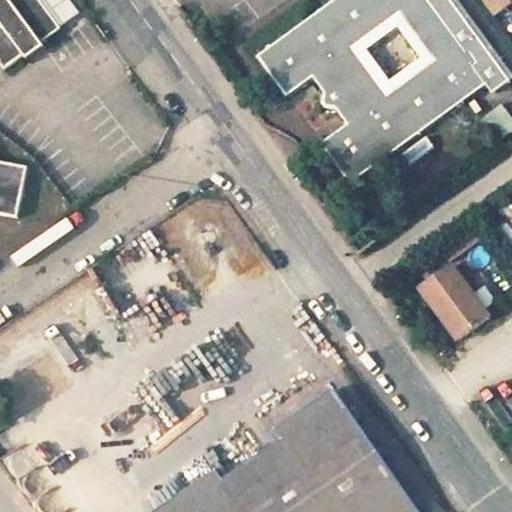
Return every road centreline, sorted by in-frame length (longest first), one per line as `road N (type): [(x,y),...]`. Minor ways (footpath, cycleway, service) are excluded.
road 1 (residential): [(489,511),(120,0)]
road 2 (unknown): [(130,14),(81,25),(40,56),(30,68),(35,102),(48,115),(89,119),(144,110),(187,91)]
